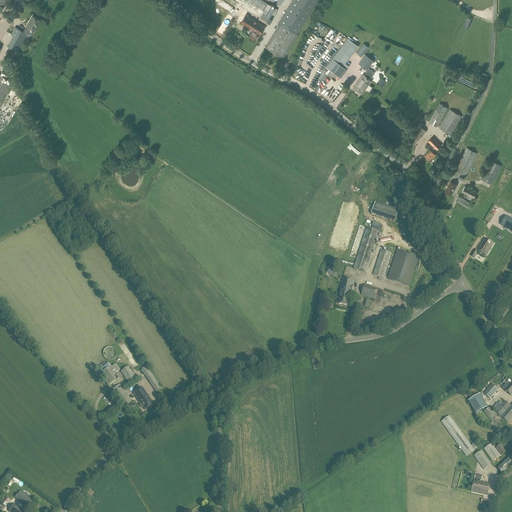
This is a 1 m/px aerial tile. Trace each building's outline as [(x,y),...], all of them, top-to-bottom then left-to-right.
[(260,0),(235,0),(243,4),(241,6),(270,23),(278,10),(260,0)] [(292,0),(278,22),(297,34),(318,0),(292,0)] [(245,15),(241,23),(252,30),(250,34),(251,35),(250,37),(256,41),(264,27),(245,15)] [(14,36),(8,46),(17,52),(27,34),(31,36),(40,20),(33,16),(24,32),(15,27),(11,34),(14,36)] [(468,16),(464,26),(469,28),(473,19),(468,16)] [(278,26),(265,47),(284,58),(298,35),(297,34),(278,22),(277,25),(278,26)] [(332,59),(326,67),(340,78),(347,69),(343,66),(358,46),(354,44),(356,42),(353,40),(351,41),(348,39),(332,59)] [(364,44),(357,53),(362,57),(368,47),(364,44)] [(364,54),(358,63),(367,70),(374,61),(364,54)] [(363,75),(353,88),(360,94),(361,95),(365,90),(364,89),(368,84),(369,84),(372,81),(370,80),(373,76),(367,72),(364,75),(363,75)] [(0,74),(0,101),(10,85),(1,80),(3,76),(0,74)] [(383,79),(378,84),(382,88),(387,82),(383,79)] [(439,103),(429,122),(437,127),(448,108),(439,103)] [(450,109),(439,128),(451,134),(461,116),(450,109)] [(422,127),(414,136),(419,140),(427,131),(422,127)] [(431,150),(426,155),(427,157),(427,158),(429,160),(430,160),(430,159),(431,160),(436,155),(434,152),(437,149),(437,150),(441,145),(433,137),(429,141),(434,147),(431,150)] [(467,148),(453,174),(463,180),(477,153),(467,148)] [(490,160),(481,179),(492,185),(502,166),(490,160)] [(450,182),(445,191),(452,195),(457,185),(450,182)] [(465,186),(462,192),(474,198),(477,192),(465,186)] [(460,196),(457,201),(469,208),(471,203),(460,196)] [(376,216),(380,204),(375,203),(371,214),(376,216)] [(489,225),(494,216),(490,214),(486,223),(489,225)] [(502,225),(511,230),(511,220),(506,217),(502,225)] [(367,228),(354,269),(366,273),(379,232),(367,228)] [(497,240),(499,236),(491,231),(489,235),(497,240)] [(484,239),(477,251),(486,256),(493,244),(484,239)] [(500,265),(507,254),(500,249),(493,260),(500,265)] [(382,250),(374,275),(384,278),(392,254),(382,250)] [(398,250),(389,280),(409,287),(419,257),(398,250)] [(340,294),(338,304),(349,306),(351,296),(354,281),(343,278),(340,294)] [(365,285),(361,295),(375,299),(378,289),(365,285)] [(317,359),(311,361),(314,370),(320,369),(317,359)] [(109,363),(98,371),(100,375),(109,369),(111,367),(109,363)] [(128,367),(121,372),(130,385),(137,380),(128,367)] [(162,389),(147,367),(141,371),(156,393),(158,392),(162,389)] [(109,369),(100,375),(108,386),(117,381),(113,375),(109,369)] [(495,394),(498,390),(488,382),(480,392),(490,400),(490,399),(492,397),(494,395),(495,394)] [(120,385),(111,391),(123,408),(132,401),(120,385)] [(154,404),(143,388),(134,394),(141,405),(139,405),(142,409),(143,408),(145,410),(154,404)] [(487,408),(480,395),(468,402),(476,415),(487,408)] [(504,401),(495,411),(508,423),(511,418),(511,404),(510,406),(504,401)] [(490,408),(484,412),(492,422),(498,417),(490,408)] [(449,416),(441,422),(466,456),(474,450),(477,447),(474,443),(471,446),(449,416)] [(500,443),(495,447),(501,456),(506,452),(500,443)] [(492,444),(484,449),(493,461),(500,456),(492,444)] [(481,451),(474,456),(484,470),(491,465),(481,451)] [(511,455),(497,469),(504,475),(511,466),(511,455)] [(10,474),(1,487),(4,489),(13,476),(10,474)] [(474,480),(472,492),(488,495),(490,484),(482,482),(474,480)] [(21,490),(15,498),(28,507),(34,499),(21,490)] [(0,505),(0,506),(4,508),(5,509),(10,501),(2,496),(0,499),(0,505)]
